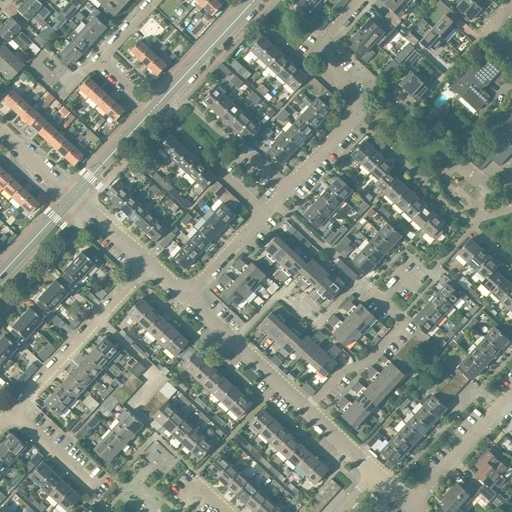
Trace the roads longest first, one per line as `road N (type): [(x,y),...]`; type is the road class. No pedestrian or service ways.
road 1 (residential): [(187,300),(353,115),(354,98),(317,49)]
road 2 (residential): [(12,412),(148,267)]
road 3 (residential): [(306,409),(342,372),(368,361),(403,321),(368,291)]
road 4 (residential): [(156,0),(101,59),(152,110)]
road 5 (secondary): [(152,110),(253,0)]
road 6 (residential): [(411,503),(511,395)]
